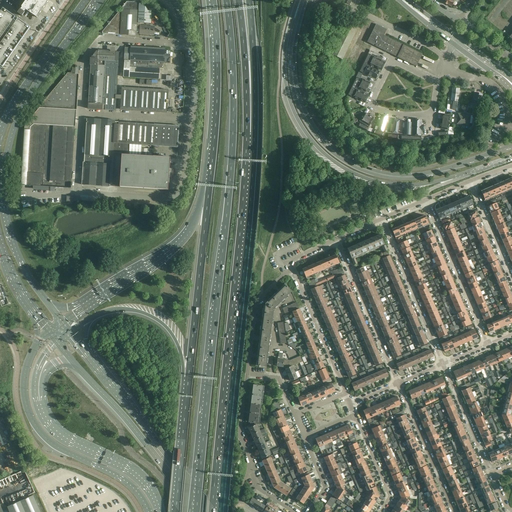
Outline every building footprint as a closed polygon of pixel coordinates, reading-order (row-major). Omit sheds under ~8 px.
[(11,0),(20,6),(16,12),(18,13),(22,16),(25,12),(24,12),(26,10),(37,18),(49,0),(11,0)] [(120,10),(119,35),(120,35),(136,36),(136,33),(137,23),(138,3),(141,1),(140,0),(128,0),(129,2),(127,2),(121,9),(120,10)] [(139,3),(138,23),(150,24),(151,11),(147,11),(143,3),(139,3)] [(30,27),(16,18),(3,8),(0,12),(0,65),(2,67),(30,27)] [(102,32),(102,34),(119,35),(120,10),(102,32)] [(358,27),(347,22),(331,54),(342,60),(358,27)] [(137,23),(136,33),(139,33),(139,34),(154,35),(154,27),(140,26),(140,24),(137,23)] [(416,67),(416,66),(422,55),(422,54),(403,45),(384,35),(387,30),(376,24),(367,42),(416,67)] [(160,69),(164,69),(164,68),(166,69),(166,64),(164,64),(164,63),(169,63),(170,51),(165,50),(165,49),(131,47),(131,48),(125,48),(124,67),(160,69)] [(118,75),(118,74),(119,52),(115,52),(98,51),(98,52),(97,65),(105,66),(104,74),(118,75)] [(363,63),(367,65),(371,56),(368,54),(363,63)] [(372,56),(368,64),(381,71),(385,63),(372,56)] [(359,72),(362,74),(367,65),(363,63),(359,72)] [(91,65),(88,102),(88,109),(102,110),(103,91),(104,74),(105,66),(97,65),(96,65),(91,65)] [(67,74),(58,85),(78,86),(78,75),(78,74),(79,68),(79,66),(75,66),(75,68),(73,68),(72,68),(72,71),(71,71),(71,73),(68,73),(67,74)] [(364,73),(368,75),(368,76),(370,78),(371,77),(375,79),(376,78),(377,78),(379,74),(378,73),(379,72),(367,66),(364,73)] [(129,78),(159,80),(160,69),(124,67),(124,77),(129,78)] [(102,110),(105,110),(116,111),(118,75),(104,74),(103,91),(102,110)] [(361,79),(357,88),(367,93),(371,84),(361,79)] [(58,85),(40,107),(41,108),(53,108),(64,109),(76,110),(76,107),(76,105),(77,89),(78,86),(58,85)] [(122,88),(121,110),(167,112),(168,90),(122,88)] [(452,88),(451,101),(458,101),(459,89),(452,88)] [(356,89),(352,97),(365,103),(368,95),(356,89)] [(479,107),(482,95),(475,93),(472,105),(479,107)] [(39,108),(25,125),(24,126),(21,185),(26,186),(30,128),(34,125),(46,125),(47,116),(75,118),(76,110),(64,109),(53,108),(41,108),(39,108)] [(373,118),(364,113),(360,121),(369,126),(373,118)] [(374,134),(378,135),(383,137),(388,117),(385,117),(383,116),(380,115),(377,114),(369,132),(374,134)] [(442,114),(440,129),(448,130),(450,116),(442,114)] [(458,114),(456,125),(468,127),(470,115),(458,114)] [(475,114),(471,129),(475,130),(479,115),(475,114)] [(43,187),(49,187),(71,188),(74,127),(75,127),(75,118),(47,116),(46,125),(43,187)] [(87,119),(85,155),(105,156),(111,156),(113,157),(113,153),(129,154),(129,155),(140,156),(141,145),(142,124),(119,122),(119,123),(115,123),(115,121),(87,119)] [(391,125),(390,131),(392,131),(392,133),(397,134),(399,121),(394,120),(393,125),(391,125)] [(421,120),(415,120),(413,120),(412,135),(420,135),(420,130),(423,130),(423,126),(421,126),(421,120)] [(154,125),(142,124),(141,145),(152,146),(154,125)] [(26,186),(33,186),(33,188),(49,189),(49,187),(43,187),(46,125),(34,125),(30,128),(26,186)] [(178,126),(154,125),(152,146),(177,147),(179,126),(178,126)] [(141,148),(140,156),(152,157),(152,149),(141,148)] [(83,162),(82,183),(82,185),(109,186),(110,164),(111,164),(111,156),(105,156),(85,155),(84,163),(83,162)] [(122,155),(120,187),(168,190),(169,178),(170,179),(172,180),(173,178),(173,177),(172,176),(172,175),(173,175),(174,172),(172,172),(172,169),(169,169),(170,158),(152,157),(140,156),(129,155),(122,155)] [(505,181),(503,182),(507,191),(511,188),(511,187),(508,180),(507,179),(506,180),(505,181)] [(496,196),(507,191),(503,182),(502,182),(500,182),(500,183),(497,184),(496,184),(495,185),(494,186),(492,187),(496,196)] [(485,200),(496,196),(492,187),(490,188),(489,187),(487,188),(487,189),(484,190),(483,190),(482,190),(482,191),(481,192),(485,200)] [(466,198),(464,199),(467,207),(473,204),(469,196),(469,197),(468,196),(466,197),(466,198)] [(459,201),(458,201),(462,209),(467,207),(464,199),(462,200),(461,199),(459,200),(459,201)] [(455,203),(453,203),(456,212),(462,209),(458,201),(457,201),(455,202),(455,203)] [(448,206),(451,214),(456,212),(453,203),(450,205),(450,204),(448,205),(448,206)] [(490,212),(499,209),(496,203),(488,206),(490,212)] [(444,207),(442,208),(445,216),(451,214),(448,206),(447,206),(446,206),(444,206),(444,207)] [(445,216),(442,208),(440,209),(439,209),(437,210),(437,211),(436,211),(440,219),(442,218),(445,216)] [(468,214),(470,220),(478,217),(477,214),(476,212),(475,211),(468,214)] [(414,220),(417,228),(428,223),(425,216),(424,216),(424,215),(422,216),(422,217),(419,218),(418,218),(416,219),(414,220)] [(478,217),(468,222),(469,224),(471,223),(473,226),(480,223),(480,222),(480,220),(479,220),(478,217)] [(406,233),(417,228),(414,220),(413,221),(413,220),(411,221),(411,222),(408,223),(407,222),(406,223),(405,224),(403,225),(406,233)] [(453,221),(448,223),(443,225),(443,226),(444,228),(445,230),(455,226),(453,221)] [(473,226),(475,231),(482,228),(482,226),(482,225),(481,224),(480,223),(473,226)] [(406,233),(403,225),(402,225),(400,226),(397,228),(396,227),(395,228),(395,229),(392,230),(395,238),(406,233)] [(456,233),(453,228),(446,231),(446,232),(446,234),(447,234),(448,236),(456,233)] [(475,231),(477,237),(485,233),(484,233),(485,232),(484,230),(483,230),(482,228),(475,231)] [(423,234),(425,239),(433,236),(432,233),(431,231),(430,230),(423,234)] [(458,237),(456,233),(448,236),(448,237),(448,239),(449,239),(450,241),(458,237)] [(477,237),(479,242),(487,239),(486,237),(487,236),(486,234),(485,234),(485,233),(477,237)] [(387,250),(386,249),(385,245),(384,246),(384,245),(379,235),(348,249),(347,248),(351,258),(352,258),(352,259),(351,260),(353,265),(356,263),(354,257),(381,246),(384,252),(387,250)] [(479,242),(482,247),(489,244),(489,243),(489,241),(488,241),(487,239),(479,242)] [(398,244),(399,245),(398,245),(399,247),(400,247),(401,250),(409,246),(406,240),(398,244)] [(462,247),(460,242),(452,245),(452,246),(452,248),(453,248),(454,250),(462,247)] [(482,247),(484,252),(492,249),(491,247),(491,246),(490,245),(489,244),(482,247)] [(484,252),(486,258),(494,254),(494,253),(493,252),(493,251),(492,249),(484,252)] [(431,254),(433,258),(441,255),(441,254),(441,252),(440,252),(439,250),(431,254)] [(405,260),(413,256),(411,252),(403,255),(404,257),(404,259),(405,259),(405,260)] [(494,254),(486,258),(489,263),(496,260),(495,257),(495,255),(494,255),(494,254)] [(339,263),(335,255),(319,262),(322,270),(339,263)] [(391,260),(389,256),(382,259),(380,260),(381,264),(391,260)] [(393,264),(391,260),(381,264),(383,268),(393,264)] [(417,265),(415,261),(407,264),(408,266),(407,266),(408,268),(409,268),(409,269),(417,265)] [(491,269),(499,266),(498,264),(498,263),(497,261),(496,261),(489,264),(491,269)] [(322,270),(319,262),(302,269),(306,278),(322,270)] [(395,268),(393,264),(383,268),(385,272),(395,268)] [(491,269),(494,274),(501,271),(501,270),(500,268),(499,266),(491,269)] [(396,272),(395,268),(385,272),(387,277),(396,272)] [(327,281),(338,276),(337,273),(335,270),(333,271),(334,274),(326,278),(327,281)] [(367,270),(365,271),(358,274),(359,278),(369,274),(367,270)] [(467,279),(474,277),(478,274),(482,273),(481,271),(473,275),(471,271),(464,274),(465,275),(464,276),(465,278),(466,278),(467,279)] [(494,274),(496,279),(503,276),(502,274),(503,274),(502,271),(501,271),(494,274)] [(398,277),(396,272),(387,277),(389,281),(391,280),(398,277)] [(359,278),(361,283),(371,279),(369,274),(359,278)] [(337,284),(346,279),(344,275),(337,278),(337,279),(335,280),(337,284)] [(496,279),(498,284),(505,281),(505,280),(505,278),(504,278),(503,276),(496,279)] [(476,282),(474,277),(467,279),(467,281),(467,282),(468,284),(469,284),(469,285),(476,282)] [(348,284),(346,279),(337,284),(338,288),(348,284)] [(361,283),(363,287),(373,283),(371,279),(361,283)] [(400,281),(393,284),(390,285),(392,289),(402,285),(400,281)] [(478,287),(476,282),(469,285),(469,286),(470,288),(471,290),(478,287)] [(363,287),(365,291),(374,287),(373,283),(363,287)] [(350,288),(348,284),(338,288),(340,292),(350,288)] [(285,285),(272,297),(279,304),(292,291),(285,285)] [(313,294),(322,290),(320,285),(318,287),(311,290),(313,294)] [(404,289),(402,285),(392,289),(394,293),(397,292),(404,289)] [(365,291),(367,295),(376,291),(374,287),(365,291)] [(480,292),(478,287),(471,290),(472,292),(471,292),(472,294),(473,294),(473,295),(480,292)] [(350,288),(340,292),(342,296),(351,292),(350,288)] [(313,294),(314,298),(321,295),(324,294),(322,290),(313,294)] [(367,295),(368,299),(378,295),(376,291),(367,295)] [(502,294),(505,299),(511,296),(511,294),(510,292),(510,291),(502,294)] [(353,296),(351,292),(342,296),(344,300),(353,296)] [(482,297),(480,292),(473,295),(473,296),(474,298),(475,298),(475,300),(482,297)] [(405,293),(398,296),(396,297),(398,301),(407,297),(405,293)] [(431,298),(429,293),(421,297),(421,298),(422,300),(423,302),(431,298)] [(321,295),(314,298),(316,302),(326,298),(324,294),(321,295)] [(368,299),(370,304),(380,299),(378,295),(368,299)] [(355,300),(353,296),(344,300),(346,304),(355,300)] [(451,300),(453,305),(461,301),(461,300),(461,299),(460,297),(459,296),(451,300)] [(272,297),(267,302),(265,304),(265,306),(264,306),(263,313),(272,314),(273,308),(274,308),(279,304),(272,297)] [(409,302),(407,297),(398,301),(400,306),(409,302)] [(316,302),(318,306),(325,303),(328,302),(326,298),(316,302)] [(370,304),(372,308),(382,303),(380,299),(370,304)] [(355,300),(346,304),(347,309),(357,304),(355,300)] [(409,302),(400,306),(401,310),(404,308),(411,305),(409,302)] [(487,307),(485,302),(478,305),(477,306),(478,308),(479,308),(480,310),(487,307)] [(372,308),(374,312),(383,308),(382,303),(372,308)] [(359,309),(357,304),(347,309),(349,313),(359,309)] [(320,311),(322,315),(331,311),(329,307),(327,308),(320,311)] [(437,312),(435,307),(427,310),(427,311),(428,313),(429,315),(437,312)] [(489,312),(487,307),(480,310),(481,312),(480,313),(481,315),(482,315),(489,312)] [(374,312),(376,316),(383,313),(385,312),(383,308),(374,312)] [(294,317),(301,314),(299,309),(292,312),(294,317)] [(359,309),(349,313),(351,317),(360,313),(359,309)] [(457,314),(459,318),(467,315),(467,313),(466,311),(465,311),(465,310),(457,314)] [(322,315),(323,319),(333,315),(331,311),(322,315)] [(489,312),(482,315),(482,316),(482,318),(483,318),(484,320),(491,317),(489,312)] [(263,313),(262,323),(261,331),(270,332),(272,314),(263,313)] [(362,317),(360,313),(351,317),(353,321),(362,317)] [(304,319),(301,314),(294,317),(297,322),(304,319)] [(323,319),(325,323),(335,319),(333,315),(323,319)] [(459,318),(461,323),(469,319),(468,318),(469,317),(468,315),(467,315),(459,318)] [(507,316),(502,318),(505,326),(508,325),(510,324),(510,323),(511,323),(507,316)] [(364,321),(362,317),(353,321),(355,325),(364,321)] [(418,322),(416,318),(409,321),(407,322),(408,326),(418,322)] [(490,319),(492,323),(495,330),(497,329),(499,329),(500,328),(497,321),(494,322),(492,318),(490,319)] [(502,318),(497,321),(500,328),(501,328),(503,327),(505,326),(502,318)] [(306,324),(304,319),(297,322),(299,327),(306,324)] [(325,323),(327,327),(337,323),(335,319),(325,323)] [(461,323),(463,327),(471,324),(470,322),(471,322),(470,320),(469,320),(469,319),(461,323)] [(366,325),(364,321),(355,325),(356,329),(366,325)] [(433,325),(434,327),(435,329),(443,325),(441,321),(433,324),(433,325)] [(420,326),(418,322),(408,326),(410,331),(420,326)] [(329,331),(336,328),(338,327),(337,323),(327,327),(329,331)] [(495,330),(492,323),(486,325),(487,326),(486,327),(487,329),(488,329),(489,332),(490,332),(491,332),(492,332),(492,331),(495,330)] [(308,330),(306,324),(299,327),(301,333),(308,330)] [(368,329),(366,325),(356,329),(358,333),(368,329)] [(422,331),(420,326),(410,331),(412,335),(415,334),(422,331)] [(369,334),(368,329),(358,333),(360,338),(362,337),(369,334)] [(383,333),(385,337),(394,333),(392,329),(390,330),(383,333)] [(310,335),(308,330),(301,333),(303,338),(310,335)] [(439,338),(443,336),(447,335),(445,330),(437,333),(437,334),(438,336),(439,338)] [(469,332),(472,340),(473,339),(473,340),(475,339),(476,338),(477,337),(474,330),(469,332)] [(268,349),(270,332),(261,331),(259,348),(268,349)] [(385,337),(386,341),(396,337),(394,333),(385,337)] [(464,334),(460,336),(463,344),(464,343),(464,344),(466,343),(466,342),(468,342),(464,334)] [(313,340),(310,335),(303,338),(306,343),(313,340)] [(425,339),(423,335),(416,338),(414,339),(415,343),(425,339)] [(386,341),(388,345),(398,341),(396,337),(386,341)] [(373,342),(371,338),(364,341),(362,342),(363,346),(373,342)] [(425,339),(415,343),(417,347),(427,343),(425,339)] [(315,345),(313,340),(306,343),(308,348),(315,345)] [(334,344),(336,348),(343,345),(346,344),(344,340),(341,341),(334,344)] [(450,340),(446,342),(449,350),(450,349),(450,350),(452,349),(452,348),(454,348),(450,340)] [(388,345),(390,349),(399,345),(398,341),(388,345)] [(375,346),(373,342),(363,346),(365,350),(375,346)] [(317,351),(315,345),(308,348),(310,354),(317,351)] [(392,353),(399,350),(401,349),(399,345),(390,349),(392,353)] [(375,346),(365,350),(367,354),(377,350),(375,346)] [(378,354),(377,350),(367,354),(369,358),(378,354)] [(503,360),(508,358),(506,355),(505,354),(504,350),(502,351),(501,351),(500,351),(500,352),(499,352),(501,357),(502,357),(503,360)] [(319,356),(317,351),(310,354),(312,359),(319,356)] [(495,354),(496,358),(497,359),(499,362),(501,361),(502,362),(504,361),(503,360),(502,357),(501,357),(499,352),(498,353),(497,353),(495,353),(495,354)] [(380,358),(378,354),(369,358),(371,363),(380,358)] [(491,356),(490,356),(492,360),(493,361),(494,364),(499,362),(497,359),(496,358),(495,354),(493,355),(492,354),(491,355),(491,356)] [(322,361),(319,356),(312,359),(315,364),(322,361)] [(341,360),(343,365),(350,362),(353,361),(351,356),(348,357),(341,360)] [(489,366),(494,364),(493,361),(492,360),(490,356),(488,357),(488,356),(486,357),(486,358),(485,358),(487,362),(488,363),(489,366)] [(380,358),(371,363),(372,367),(375,366),(382,363),(380,358)] [(485,368),(489,366),(488,363),(487,362),(485,358),(484,359),(483,358),(482,359),(481,360),(483,364),(483,365),(485,368)] [(283,367),(285,369),(292,366),(290,360),(284,360),(283,367)] [(477,362),(476,362),(478,367),(479,367),(480,370),(485,368),(483,365),(483,364),(481,360),(479,361),(479,360),(477,361),(477,362)] [(315,364),(317,370),(324,366),(322,361),(315,364)] [(476,372),(480,370),(479,367),(478,367),(476,362),(475,363),(474,362),(472,363),(472,364),(471,364),(473,368),(474,369),(476,372)] [(471,374),(476,372),(474,369),(473,368),(471,364),(470,365),(469,364),(468,365),(467,366),(469,370),(470,371),(471,374)] [(295,372),(292,366),(285,369),(288,375),(295,372)] [(466,376),(471,374),(470,371),(469,370),(467,366),(465,367),(465,366),(463,367),(463,368),(462,368),(464,372),(465,373),(466,376)] [(331,382),(329,378),(325,368),(318,371),(322,381),(327,379),(328,381),(329,380),(330,382),(331,382)] [(462,378),(466,376),(465,373),(464,372),(462,368),(461,369),(460,368),(459,369),(458,370),(460,374),(460,375),(462,378)] [(457,380),(462,378),(460,375),(460,374),(458,370),(456,371),(456,370),(454,371),(454,372),(453,372),(457,380)] [(297,378),(295,372),(288,375),(291,381),(297,378)] [(437,379),(440,387),(445,385),(441,377),(440,378),(440,377),(437,378),(437,379)] [(433,381),(432,381),(435,389),(436,392),(441,390),(440,387),(437,379),(436,379),(433,380),(433,381)] [(331,383),(324,386),(328,394),(335,391),(331,383)] [(426,393),(431,391),(427,383),(426,383),(424,384),(424,385),(422,385),(426,393)] [(323,384),(317,387),(321,397),(328,394),(324,386),(323,384)] [(261,405),(262,396),(263,386),(254,385),(252,403),(261,405)] [(421,395),(426,393),(422,385),(421,386),(420,385),(418,386),(418,387),(421,395)] [(315,400),(321,397),(317,387),(310,389),(311,392),(315,400)] [(416,397),(421,395),(418,387),(417,388),(416,387),(414,388),(414,389),(413,389),(416,397)] [(464,396),(472,392),(469,388),(462,391),(462,392),(463,394),(464,396)] [(416,397),(413,389),(411,390),(409,390),(409,391),(408,391),(411,399),(416,397)] [(311,392),(304,395),(308,403),(315,400),(311,392)] [(474,397),(472,392),(464,396),(464,397),(464,398),(465,400),(466,400),(474,397)] [(304,395),(298,398),(299,401),(301,406),(308,403),(304,395)] [(393,398),(391,399),(393,403),(394,404),(395,407),(400,405),(397,396),(396,397),(395,396),(393,397),(393,398)] [(476,402),(474,397),(466,400),(466,401),(467,403),(467,404),(468,405),(476,402)] [(391,409),(395,407),(394,404),(393,403),(391,399),(390,399),(389,399),(387,400),(386,401),(388,405),(389,406),(391,409)] [(382,403),(384,407),(384,408),(386,411),(391,409),(389,406),(388,405),(386,401),(385,401),(384,401),(382,402),(382,403)] [(478,407),(476,402),(468,405),(469,407),(468,408),(469,409),(470,409),(470,410),(478,407)] [(259,423),(260,416),(261,405),(252,403),(249,422),(250,422),(257,423),(259,423)] [(381,413),(386,411),(384,408),(384,407),(382,403),(380,403),(378,404),(378,405),(377,405),(379,409),(380,410),(381,413)] [(377,415),(381,413),(380,410),(379,409),(377,405),(376,405),(375,405),(373,406),(373,407),(374,411),(375,412),(377,415)] [(372,417),(374,416),(377,415),(375,412),(374,411),(373,407),(371,407),(370,407),(368,408),(368,409),(370,413),(371,413),(372,417)] [(480,412),(478,407),(470,410),(470,411),(471,413),(472,415),(480,412)] [(363,411),(367,419),(369,424),(374,422),(373,419),(370,420),(370,418),(372,417),(371,413),(370,413),(368,409),(366,409),(364,410),(364,411),(363,411)] [(275,419),(275,420),(283,416),(282,413),(282,412),(281,410),(280,410),(275,412),(277,416),(275,416),(276,419),(275,419)] [(482,416),(480,412),(472,415),(473,416),(472,417),(473,419),(474,419),(474,420),(482,416)] [(449,417),(452,422),(459,419),(458,417),(459,416),(458,415),(457,415),(457,414),(449,417)] [(502,415),(505,422),(511,419),(511,418),(511,417),(510,415),(509,416),(502,414),(502,415)] [(396,418),(398,423),(406,419),(406,418),(405,416),(404,415),(396,418)] [(482,416),(474,420),(474,421),(475,423),(476,424),(484,421),(482,416)] [(459,419),(452,422),(454,428),(461,424),(461,423),(461,422),(460,421),(459,419)] [(277,424),(279,429),(287,425),(287,424),(287,422),(286,422),(285,421),(277,424)] [(486,426),(484,421),(476,424),(477,426),(477,427),(477,429),(478,429),(486,426)] [(252,434),(259,431),(257,425),(257,423),(250,422),(249,428),(252,434)] [(461,424),(454,428),(456,433),(463,429),(463,427),(463,426),(462,425),(461,424)] [(287,425),(279,429),(281,433),(289,430),(289,428),(288,426),(287,426),(287,425)] [(357,443),(354,436),(351,430),(349,425),(344,427),(348,435),(347,435),(349,438),(352,445),(356,443),(357,443)] [(379,426),(371,429),(372,433),(373,433),(374,434),(381,431),(384,430),(382,425),(379,426)] [(344,427),(340,429),(336,430),(340,438),(347,435),(348,435),(344,427)] [(456,433),(458,438),(466,434),(465,434),(466,433),(465,432),(464,431),(463,429),(456,433)] [(336,430),(328,434),(335,450),(333,443),(332,443),(332,442),(335,440),(338,447),(342,445),(340,438),(336,430)] [(490,435),(488,430),(480,434),(481,436),(481,438),(482,438),(482,439),(490,435)] [(252,434),(254,440),(262,437),(259,431),(252,434)] [(291,434),(283,438),(285,442),(293,439),(293,438),(293,437),(292,435),(291,435),(291,434)] [(328,434),(320,437),(324,445),(327,454),(331,452),(330,449),(329,447),(331,446),(333,451),(335,450),(328,434)] [(458,438),(460,443),(468,440),(467,438),(467,437),(467,435),(466,435),(466,434),(458,438)] [(492,440),(490,435),(482,439),(482,440),(483,441),(484,442),(484,444),(492,440)] [(254,440),(257,446),(265,443),(262,437),(254,440)] [(320,437),(315,439),(322,456),(327,454),(324,445),(320,437)] [(460,443),(463,448),(470,445),(470,444),(470,443),(470,442),(469,442),(468,440),(460,443)] [(257,446),(260,452),(267,449),(270,447),(268,442),(265,443),(257,446)] [(356,443),(352,445),(348,446),(351,451),(359,448),(358,447),(358,445),(357,445),(356,443)] [(295,444),(287,447),(289,452),(297,448),(296,447),(297,446),(296,444),(295,444)] [(463,448),(465,453),(472,450),(471,448),(472,447),(471,445),(470,445),(463,448)] [(436,455),(444,452),(446,451),(444,446),(442,447),(434,450),(434,451),(434,452),(435,453),(436,455)] [(505,447),(499,449),(503,457),(504,457),(504,458),(506,457),(506,456),(508,455),(505,447)] [(270,455),(267,449),(260,452),(262,458),(270,455)] [(499,449),(494,452),(498,460),(500,459),(501,459),(502,459),(502,458),(503,457),(499,449)] [(465,453),(467,458),(474,455),(474,454),(474,453),(474,452),(473,452),(472,450),(465,453)] [(498,460),(494,452),(488,454),(492,462),(493,462),(495,462),(495,461),(498,460)] [(326,463),(334,460),(332,454),(324,458),(324,460),(325,462),(326,462),(326,463)] [(467,458),(469,463),(477,460),(476,458),(476,457),(475,456),(475,455),(474,455),(467,458)] [(293,461),(292,461),(293,463),(294,463),(295,465),(303,462),(303,461),(302,459),(301,457),(293,461)] [(265,467),(272,464),(270,458),(262,461),(263,461),(265,467)] [(393,458),(386,461),(385,462),(386,465),(387,465),(388,466),(395,463),(396,462),(394,458),(393,458)] [(328,468),(336,464),(334,460),(326,463),(327,465),(327,466),(327,467),(328,467),(328,468)] [(425,461),(424,461),(424,460),(416,464),(417,466),(415,467),(416,469),(426,465),(425,463),(425,461)] [(477,460),(469,463),(471,468),(479,465),(478,464),(479,463),(478,462),(477,462),(477,460)] [(295,465),(297,470),(305,466),(304,465),(305,464),(304,463),(303,462),(295,465)] [(275,470),(272,464),(265,467),(268,473),(275,470)] [(338,469),(336,464),(328,468),(329,470),(329,472),(330,472),(330,473),(338,469)] [(305,466),(297,470),(298,473),(299,474),(300,474),(307,471),(307,470),(306,468),(305,466)] [(444,474),(452,471),(450,466),(442,469),(443,471),(443,472),(444,474)] [(474,475),(482,471),(481,471),(482,470),(481,469),(480,468),(479,466),(472,469),(474,475)] [(399,467),(397,467),(390,471),(389,471),(390,474),(391,474),(392,475),(401,471),(399,467)] [(332,478),(340,474),(338,469),(330,473),(331,474),(331,475),(331,477),(332,477),(332,478)] [(278,477),(275,471),(275,470),(268,473),(268,474),(268,473),(271,480),(278,477)] [(482,471),(474,475),(476,479),(484,476),(483,474),(483,473),(482,472),(482,471)] [(402,478),(401,476),(402,475),(401,472),(392,476),(392,477),(392,478),(393,479),(394,481),(402,478)] [(342,479),(340,474),(332,478),(333,480),(333,481),(334,482),(334,483),(342,479)] [(304,484),(311,481),(309,475),(301,478),(302,478),(304,484)] [(456,480),(454,475),(446,478),(447,480),(447,481),(448,483),(456,480)] [(476,479),(478,485),(486,481),(486,480),(485,479),(484,476),(476,479)] [(280,482),(278,477),(271,480),(274,487),(280,482)] [(342,485),(344,484),(342,479),(334,483),(335,485),(336,487),(337,488),(342,485)] [(311,481),(304,484),(305,486),(304,487),(311,492),(314,487),(311,481)] [(478,485),(481,490),(488,487),(487,484),(487,483),(487,482),(486,482),(486,481),(478,485)] [(274,487),(281,491),(285,485),(280,482),(274,487)] [(281,491),(283,493),(286,495),(291,489),(290,489),(285,485),(281,491)] [(337,488),(337,489),(336,489),(335,491),(342,495),(344,491),(342,485),(337,488)] [(307,497),(311,492),(304,487),(300,493),(307,497)] [(481,490),(483,495),(490,491),(490,490),(490,489),(489,488),(488,487),(481,490)] [(332,496),(337,499),(340,500),(343,496),(342,495),(335,491),(334,493),(334,494),(332,496)] [(483,495),(485,500),(492,496),(491,494),(492,493),(491,492),(490,492),(490,491),(483,495)] [(268,501),(258,495),(255,493),(252,498),(249,503),(261,511),(268,501)] [(307,497),(300,493),(297,499),(296,499),(303,503),(307,497)] [(371,493),(368,497),(376,502),(377,500),(377,499),(378,498),(372,494),(371,493)] [(464,498),(462,493),(454,496),(455,498),(454,499),(455,501),(464,498)] [(9,511),(40,511),(33,496),(8,507),(9,511)] [(485,500),(487,505),(495,502),(494,501),(495,500),(494,499),(493,498),(492,496),(485,500)] [(368,497),(366,501),(373,505),(374,504),(375,504),(376,502),(368,497)] [(411,499),(401,498),(400,499),(399,500),(399,501),(399,502),(406,506),(409,501),(411,499)] [(366,501),(363,505),(370,509),(371,509),(372,508),(372,507),(373,505),(366,501)] [(466,502),(458,505),(459,507),(458,508),(459,510),(468,507),(467,504),(469,503),(468,501),(466,502)] [(268,502),(264,507),(266,508),(263,511),(273,511),(277,507),(268,502)] [(403,510),(406,506),(399,502),(398,502),(397,504),(396,506),(403,510)] [(490,511),(498,508),(497,508),(497,506),(496,502),(487,506),(490,511)]
